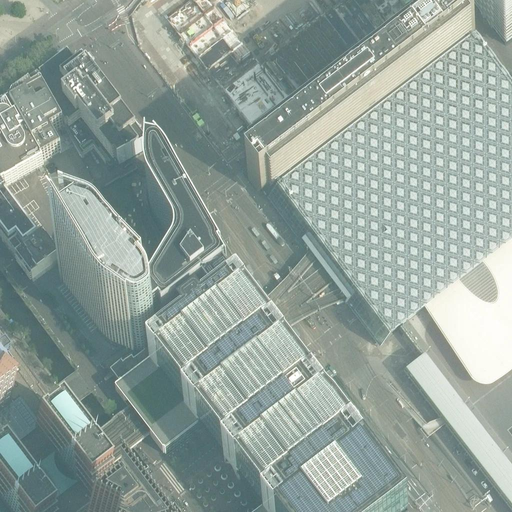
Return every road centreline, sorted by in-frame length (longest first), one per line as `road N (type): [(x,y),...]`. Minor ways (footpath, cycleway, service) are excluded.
road 1 (primary): [(70,0),(309,329)]
road 2 (unclassified): [(505,511),(498,492),(406,376),(389,369),(364,373),(354,391),(447,511)]
road 3 (primary): [(327,319),(139,53)]
road 4 (residential): [(236,272),(134,108),(75,37)]
road 5 (primary): [(492,511),(396,384),(327,319)]
road 6 (primary): [(475,511),(327,319)]
road 7 (primary): [(309,329),(452,511)]
road 8 (primary): [(309,329),(324,363),(432,511)]
road 9 (residential): [(195,511),(87,374)]
road 10 (residential): [(87,374),(0,256)]
road 11 (residential): [(51,402),(134,511)]
